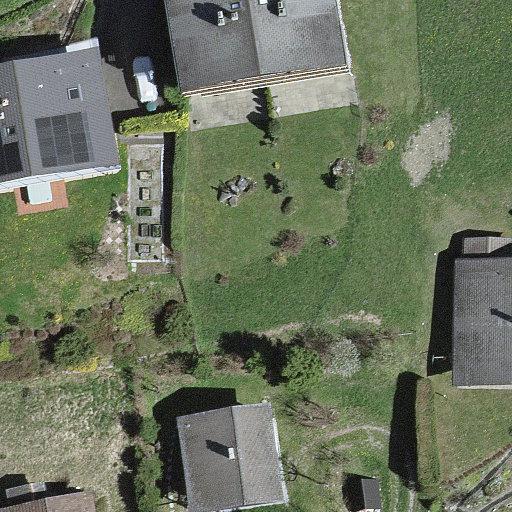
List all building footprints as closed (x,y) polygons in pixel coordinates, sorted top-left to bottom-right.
[(392,61),(379,0),(212,0),(230,92),(392,61)] [(0,193),(147,163),(124,54),(0,79),(0,193)] [(511,384),(511,243),(477,245),(478,264),(472,264),(475,385),(511,384)] [(259,511),(316,500),(296,406),(204,425),(221,511),(259,511)] [(115,511),(112,497),(36,511),(115,511)]
